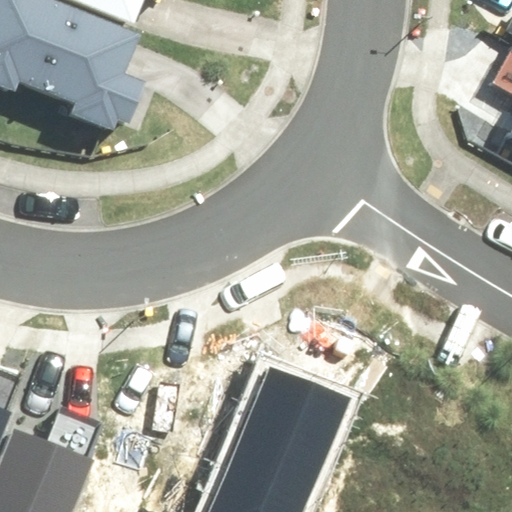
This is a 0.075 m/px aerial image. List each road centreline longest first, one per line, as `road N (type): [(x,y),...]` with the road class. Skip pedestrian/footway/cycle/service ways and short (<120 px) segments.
road 1 (residential): [(331,163),(278,209),(163,268),(108,274),(0,257)]
road 2 (residential): [(331,163),(371,202),(511,294)]
road 3 (residential): [(364,0),(331,163)]
